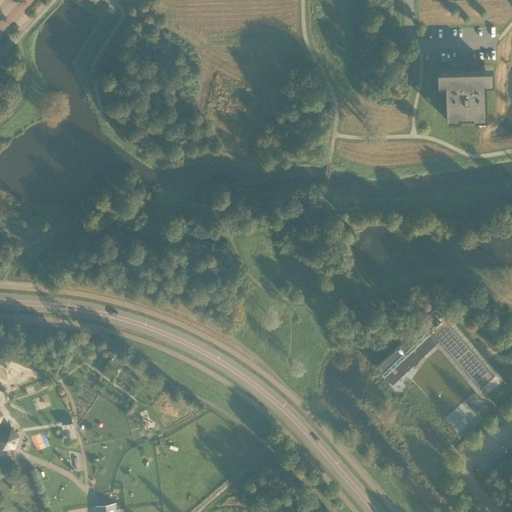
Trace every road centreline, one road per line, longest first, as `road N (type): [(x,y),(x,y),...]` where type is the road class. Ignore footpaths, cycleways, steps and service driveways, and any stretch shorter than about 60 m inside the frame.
road 1 (tertiary): [(374,511),(289,414),(214,358),(118,317),(0,301)]
road 2 (residential): [(409,0),(411,40),(428,50),(494,47)]
